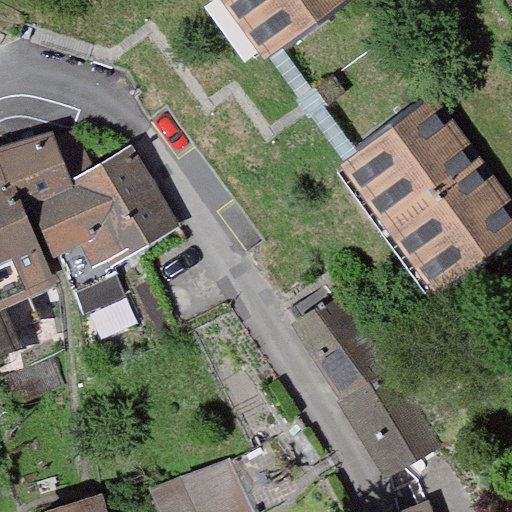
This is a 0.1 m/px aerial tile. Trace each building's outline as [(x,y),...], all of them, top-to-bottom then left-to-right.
[(224,0),(269,58),(346,0),(224,0)] [(511,245),(511,218),(438,119),(351,183),(439,300),(511,245)] [(57,149),(0,173),(0,365),(16,359),(4,320),(54,299),(43,271),(92,246),(110,278),(179,244),(147,189),(110,155),(57,149)] [(344,386),(392,465),(440,437),(393,358),(345,281),(289,310),(344,386)] [(164,489),(162,511),(209,511),(211,492),(164,489)] [(105,511),(102,500),(63,511),(105,511)] [(406,511),(432,511),(429,503),(406,511)]
